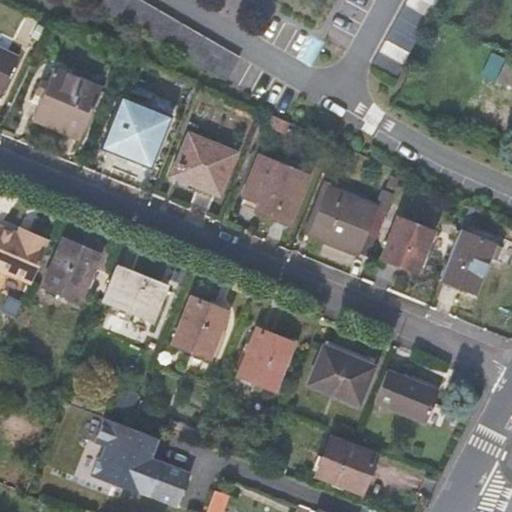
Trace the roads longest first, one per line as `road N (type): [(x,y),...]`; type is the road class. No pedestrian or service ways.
road 1 (residential): [(0,158),(511,366)]
road 2 (residential): [(511,188),(336,95)]
road 3 (residential): [(336,95),(167,0)]
